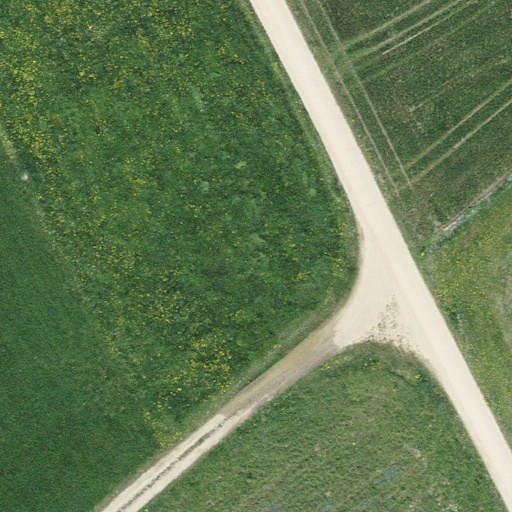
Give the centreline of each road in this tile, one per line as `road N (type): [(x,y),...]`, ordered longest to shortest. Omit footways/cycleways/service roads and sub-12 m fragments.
road 1 (track): [(264,0),(511,463)]
road 2 (track): [(405,254),(114,511)]
